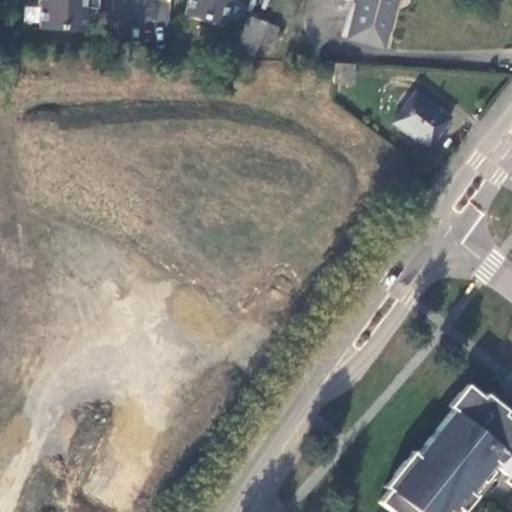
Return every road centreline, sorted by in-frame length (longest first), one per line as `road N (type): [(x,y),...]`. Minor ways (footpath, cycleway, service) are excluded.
road 1 (tertiary): [(436,219),(276,447)]
road 2 (tertiary): [(276,447),(367,360),(456,239)]
road 3 (unknown): [(511,57),(429,68),(342,62),(312,39),(305,0)]
road 4 (tertiary): [(511,117),(436,219)]
